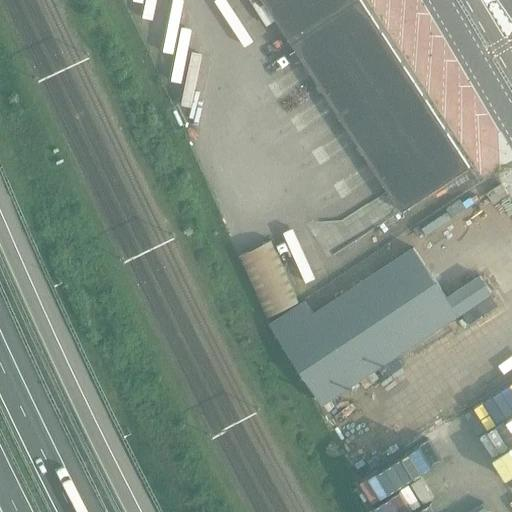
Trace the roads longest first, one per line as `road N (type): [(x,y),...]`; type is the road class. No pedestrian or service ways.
road 1 (motorway): [(137,511),(0,226)]
road 2 (motorway): [(73,511),(0,357)]
road 3 (unclassified): [(431,0),(511,118)]
